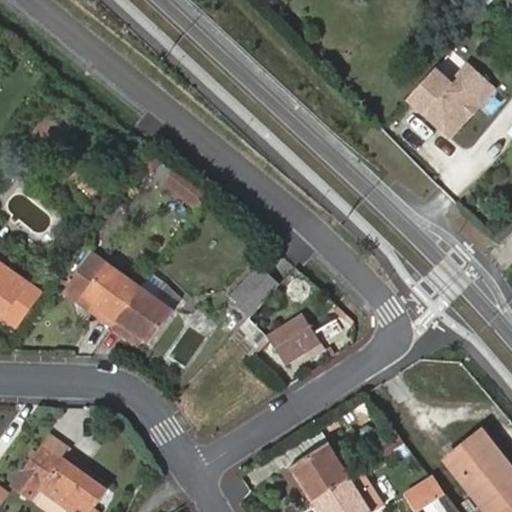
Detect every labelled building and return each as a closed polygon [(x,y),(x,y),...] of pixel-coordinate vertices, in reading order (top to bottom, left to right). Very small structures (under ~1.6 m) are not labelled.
[(444,59),(417,90),(454,124),(498,75),(477,56),(461,74),(444,59)] [(502,78),(498,75),(454,124),(458,127),(502,78)] [(177,166),(163,185),(199,212),(213,193),(177,166)] [(112,327),(142,286),(86,246),(62,279),(89,299),(105,310),(100,318),(112,327)] [(0,314),(24,333),(48,299),(29,285),(0,263),(0,314)] [(230,301),(251,320),(281,290),(259,270),(230,301)] [(150,275),(142,286),(174,310),(182,298),(150,275)] [(174,310),(142,286),(112,327),(123,335),(128,327),(145,339),(151,344),(174,310)] [(105,310),(89,299),(84,307),(100,318),(105,310)] [(305,317),(271,338),(288,365),(310,353),(307,346),(318,340),(305,317)] [(335,317),(320,333),(335,346),(350,331),(335,317)] [(251,320),(233,340),(252,358),(271,338),(251,320)] [(139,348),(145,339),(128,327),(123,335),(139,348)] [(307,346),(310,353),(322,346),(318,340),(307,346)] [(36,485),(75,511),(92,511),(112,486),(68,455),(84,434),(63,418),(12,487),(27,497),(36,485)] [(511,459),(488,429),(451,458),(493,511),(503,511),(511,505),(511,459)] [(379,463),(407,444),(395,430),(369,447),(379,463)] [(294,466),(317,501),(352,480),(329,444),(294,466)] [(352,480),(317,501),(324,511),(373,511),(384,506),(363,472),(352,480)] [(420,510),(444,494),(433,478),(410,493),(420,510)] [(427,511),(452,511),(457,509),(445,496),(427,511)]
